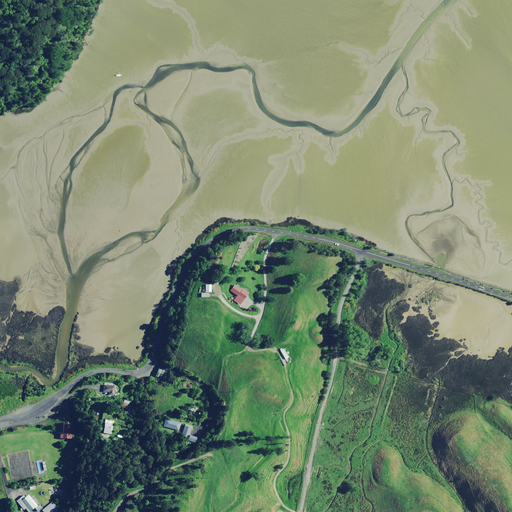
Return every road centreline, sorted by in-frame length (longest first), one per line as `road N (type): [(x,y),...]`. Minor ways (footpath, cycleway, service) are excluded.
road 1 (unclassified): [(363,250),(260,228),(224,233),(180,275),(144,369),(98,369),(25,418),(0,422)]
road 2 (unclassified): [(300,511),(337,355),(340,306),(363,250)]
road 3 (unclassified): [(363,250),(511,297)]
